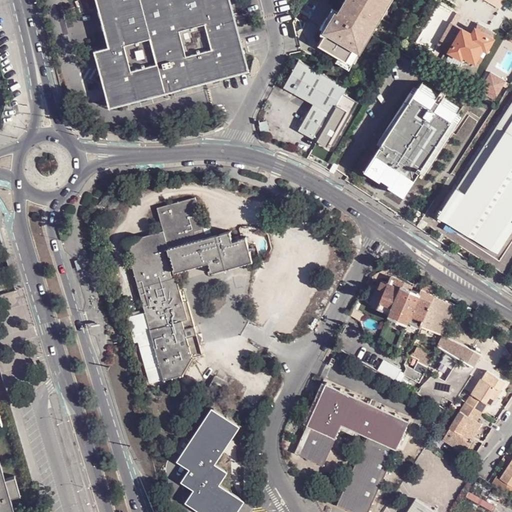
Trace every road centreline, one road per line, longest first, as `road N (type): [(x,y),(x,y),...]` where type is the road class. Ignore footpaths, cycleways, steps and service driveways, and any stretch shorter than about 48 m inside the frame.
road 1 (tertiary): [(23,185),(22,224),(106,511)]
road 2 (tertiary): [(136,511),(53,230),(55,196)]
road 3 (residential): [(300,511),(272,459),(271,431),(380,224)]
road 4 (unclassified): [(130,154),(229,153),(279,166),(380,224)]
road 5 (unclassified): [(380,224),(511,311)]
